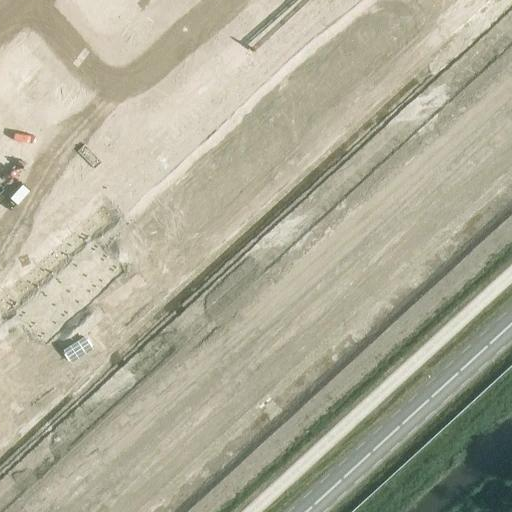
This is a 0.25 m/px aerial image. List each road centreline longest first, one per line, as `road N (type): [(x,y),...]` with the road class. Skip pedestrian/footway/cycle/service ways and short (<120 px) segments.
road 1 (unknown): [(116,511),(511,146)]
road 2 (secondary): [(306,511),(511,324)]
